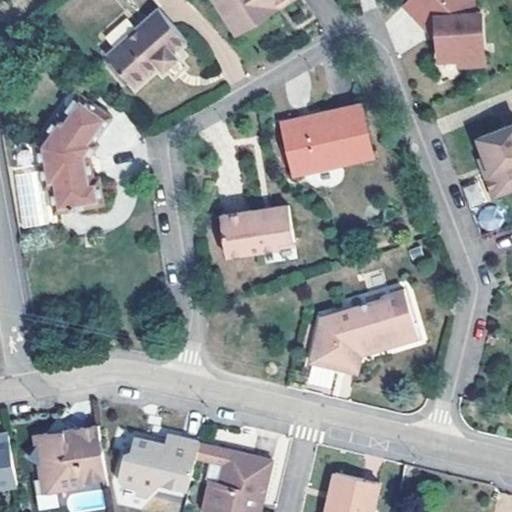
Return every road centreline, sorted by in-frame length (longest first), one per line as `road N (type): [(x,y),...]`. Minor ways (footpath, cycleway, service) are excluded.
road 1 (residential): [(435,442),(467,286),(380,56),(364,41),(337,42),(179,136),(198,298),(184,385)]
road 2 (residential): [(435,442),(184,385)]
road 3 (residential): [(184,385),(108,373),(23,387)]
road 4 (residential): [(23,387),(0,252)]
